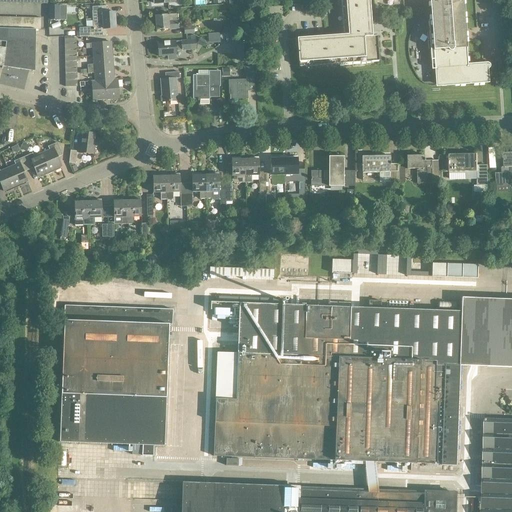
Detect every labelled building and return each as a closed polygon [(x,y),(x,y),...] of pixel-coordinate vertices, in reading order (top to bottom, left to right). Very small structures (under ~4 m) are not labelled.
[(340,0),(343,35),(368,33),(366,0),(429,0),(434,69),(436,69),(437,85),(454,84),(454,85),(465,84),(465,83),(473,82),(473,84),(484,83),(484,81),(489,81),(487,63),(467,64),(462,0),(340,0)] [(73,37),(89,37),(104,36),(104,29),(115,28),(114,12),(108,13),(107,6),(98,6),(98,10),(92,11),(93,29),(89,29),(89,30),(84,30),(84,28),(74,28),(73,37)] [(49,20),(58,20),(59,7),(50,7),(49,20)] [(168,14),(155,15),(156,30),(179,28),(178,20),(177,14),(169,14),(169,13),(168,14)] [(0,47),(0,66),(3,67),(29,71),(34,71),(36,30),(41,30),(41,18),(0,16),(0,41),(6,42),(5,49),(0,47)] [(377,36),(297,41),(299,67),(379,61),(377,36)] [(195,40),(181,41),(175,42),(175,41),(157,43),(158,56),(169,55),(170,61),(176,60),(176,55),(175,51),(196,49),(195,40)] [(92,48),(93,56),(112,54),(111,42),(85,44),(86,49),(92,48)] [(250,46),(238,46),(238,61),(249,61),(250,46)] [(113,67),(112,54),(93,56),(93,64),(87,65),(87,69),(113,67)] [(114,80),(113,67),(87,69),(88,74),(94,73),(95,81),(105,81),(114,80)] [(252,67),(244,67),(244,76),(252,76),(252,67)] [(192,75),(193,100),(209,99),(208,86),(219,86),(219,71),(208,71),(208,75),(192,75)] [(162,102),(177,101),(175,79),(179,78),(179,72),(165,73),(165,79),(160,79),(162,102)] [(228,80),(229,99),(247,98),(246,79),(228,80)] [(114,80),(105,81),(106,100),(118,99),(118,95),(122,95),(121,87),(118,88),(117,80),(114,80)] [(92,97),(93,101),(106,100),(105,81),(95,81),(91,82),(92,89),(88,90),(89,97),(92,97)] [(490,110),(490,91),(473,91),(472,110),(490,110)] [(95,134),(81,132),(78,152),(93,154),(95,134)] [(48,146),(49,150),(42,153),(50,171),(55,169),(55,171),(60,169),(60,167),(61,166),(57,157),(62,155),(57,142),(48,146)] [(505,167),(501,167),(502,172),(495,173),(496,186),(497,193),(510,192),(510,186),(511,186),(510,172),(510,167),(511,166),(511,152),(503,153),(505,167)] [(33,153),(23,157),(29,170),(34,168),(38,177),(39,176),(40,178),(45,175),(45,174),(50,171),(42,153),(34,157),(33,153)] [(477,154),(449,154),(449,171),(477,171),(477,185),(476,185),(476,186),(479,186),(479,194),(481,194),(481,215),(489,215),(488,165),(487,165),(487,167),(477,167),(477,154)] [(425,161),(424,158),(424,155),(406,155),(406,169),(416,168),(417,184),(432,184),(432,161),(425,161)] [(288,158),(284,159),(284,182),(290,182),(290,174),(297,174),(297,156),(288,156),(288,158)] [(311,186),(355,186),(355,171),(343,171),(343,156),(328,156),(328,171),(311,170),(311,186)] [(362,164),(361,164),(361,166),(362,166),(362,172),(390,172),(390,183),(399,183),(398,175),(398,167),(398,164),(391,164),(391,162),(390,162),(390,156),(362,156),(362,164)] [(15,165),(8,168),(16,186),(21,184),(21,186),(27,183),(26,182),(27,181),(23,172),(29,170),(23,157),(14,161),(15,165)] [(239,183),(245,183),(245,159),(240,159),(240,157),(231,158),(232,181),(234,183),(239,183)] [(259,175),(258,157),(249,157),(249,159),(245,159),(245,183),(251,182),(251,175),(259,175)] [(278,182),(284,182),(284,159),(279,159),(279,157),(270,157),(271,175),(278,175),(278,182)] [(11,188),(16,186),(8,168),(0,172),(0,170),(0,182),(4,191),(5,191),(6,192),(11,190),(11,188)] [(199,198),(205,198),(205,175),(200,175),(200,173),(192,173),(192,191),(199,191),(199,198)] [(210,175),(205,175),(205,198),(212,198),(212,200),(220,200),(220,212),(226,211),(226,201),(225,183),(219,183),(218,173),(209,173),(210,175)] [(160,199),(167,199),(166,176),(161,176),(161,174),(152,174),(153,192),(160,192),(160,199)] [(179,192),(179,174),(170,174),(170,176),(166,176),(167,199),(172,199),(172,192),(179,192)] [(140,216),(140,198),(131,198),(131,201),(127,201),(127,224),(133,224),(133,217),(140,216)] [(101,217),(101,199),(92,199),(92,202),(87,202),(88,225),(94,225),(94,218),(101,217)] [(121,224),(127,224),(127,201),(122,201),(122,199),(113,199),(114,217),(121,217),(121,224)] [(82,225),(88,225),(87,202),(83,202),(83,200),(74,200),(75,226),(82,226),(82,225)] [(60,237),(66,238),(69,217),(63,216),(60,237)] [(400,228),(400,235),(402,235),(402,230),(405,230),(405,235),(407,235),(407,230),(411,230),(411,235),(413,235),(413,230),(423,230),(423,235),(428,236),(428,231),(436,231),(436,232),(434,232),(433,236),(437,236),(437,229),(400,228)] [(353,260),(332,259),(331,272),(353,273),(353,260)] [(431,263),(431,273),(431,276),(477,278),(477,277),(478,265),(431,263)] [(213,456),(411,463),(410,470),(417,471),(418,464),(454,465),(458,365),(511,367),(511,299),(461,298),(460,311),(390,309),(350,307),(350,303),(329,302),(329,306),(239,302),(237,352),(218,352),(213,456)] [(173,310),(64,306),(59,443),(142,446),(142,456),(153,456),(153,446),(164,446),(168,325),(172,310),(173,310)] [(511,511),(511,420),(485,419),(481,511),(511,511)] [(453,511),(454,493),(301,488),(301,487),(182,483),(181,511),(453,511)]
